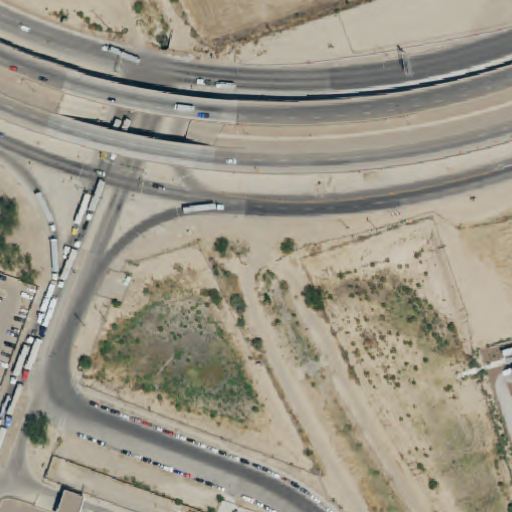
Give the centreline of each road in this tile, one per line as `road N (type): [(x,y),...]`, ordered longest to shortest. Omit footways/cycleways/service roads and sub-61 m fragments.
road 1 (primary): [(511,43),(372,77),(220,79),(126,64),(0,18)]
road 2 (primary): [(11,479),(119,197),(113,181)]
road 3 (primary): [(224,204),(341,205),(511,171)]
road 4 (motorway): [(231,162),(348,162),(511,130)]
road 5 (primary): [(113,181),(96,192),(0,433)]
road 6 (motorway): [(511,79),(372,112),(247,115)]
road 7 (primary): [(0,140),(113,181),(224,204)]
road 8 (motorway): [(45,123),(231,162)]
road 9 (motorway): [(247,115),(73,84)]
road 10 (primary): [(220,79),(198,90),(172,148),(190,183),(224,204)]
road 11 (primary): [(86,278),(153,223),(224,204)]
road 12 (primary): [(0,141),(45,206),(59,280)]
